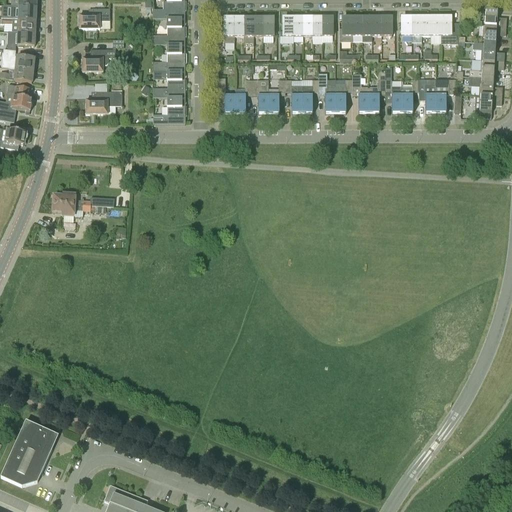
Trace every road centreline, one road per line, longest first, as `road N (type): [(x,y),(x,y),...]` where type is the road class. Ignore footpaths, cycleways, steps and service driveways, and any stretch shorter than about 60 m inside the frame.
road 1 (residential): [(203,138),(471,140),(511,128)]
road 2 (residential): [(511,1),(203,0)]
road 3 (unclassified): [(65,511),(99,454),(252,511)]
road 4 (residential): [(48,138),(203,138)]
road 5 (tertiary): [(0,269),(48,138)]
road 6 (tertiary): [(48,138),(57,0)]
road 7 (residential): [(203,138),(202,0)]
